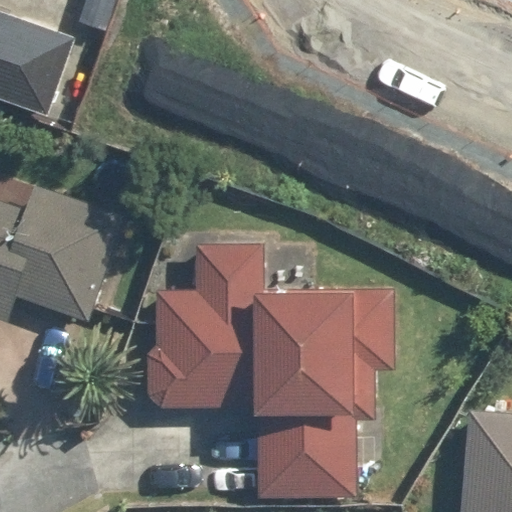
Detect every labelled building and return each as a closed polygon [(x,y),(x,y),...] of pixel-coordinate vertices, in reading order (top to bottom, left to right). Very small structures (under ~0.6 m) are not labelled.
[(0,0),(0,75),(62,97),(89,21),(28,0),(0,0)] [(207,1),(205,0),(138,0),(120,45),(180,69),(207,1)] [(511,0),(503,0),(497,20),(424,0),(421,0),(379,136),(511,177),(511,0)] [(432,187),(367,164),(351,212),(416,234),(432,187)] [(34,208),(0,196),(0,305),(19,312),(27,288),(98,312),(130,217),(41,188),(34,208)] [(209,282),(169,280),(168,401),(271,401),(271,492),(371,492),(371,365),(406,365),(407,287),(279,286),(279,244),(209,244),(209,282)] [(511,511),(511,409),(481,406),(473,511),(511,511)]
